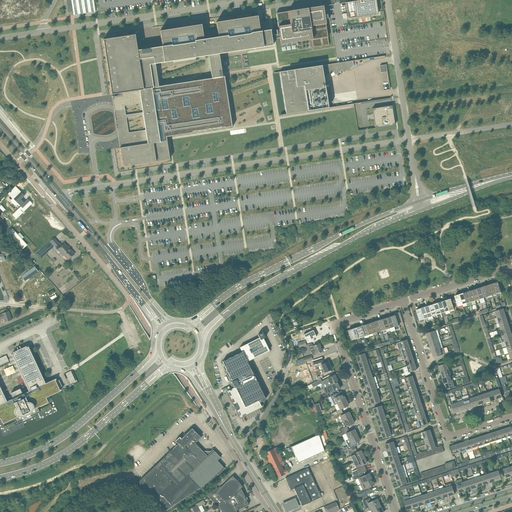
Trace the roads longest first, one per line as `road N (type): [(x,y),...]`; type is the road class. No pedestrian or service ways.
road 1 (residential): [(395,511),(334,323),(402,300)]
road 2 (unclassified): [(0,38),(251,0)]
road 3 (primary): [(420,200),(337,235),(212,306)]
road 4 (primary): [(223,317),(293,269),(422,209)]
road 5 (residential): [(511,415),(446,436),(402,300)]
road 6 (unclassified): [(212,169),(408,139)]
road 7 (primary): [(0,478),(74,446),(149,381)]
road 8 (primary): [(137,372),(63,436),(0,463)]
road 9 (unclassified): [(387,0),(408,139)]
road 10 (unclassified): [(122,307),(0,303)]
